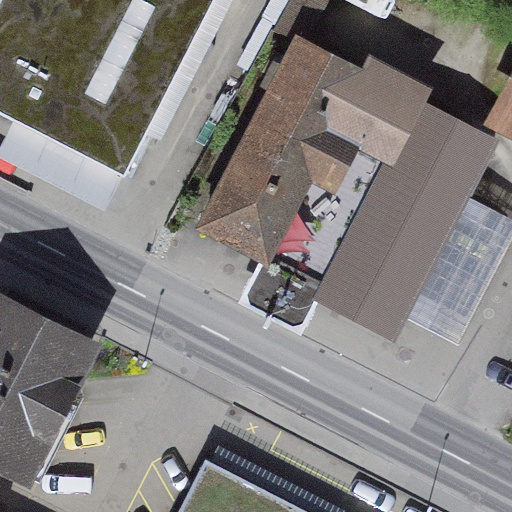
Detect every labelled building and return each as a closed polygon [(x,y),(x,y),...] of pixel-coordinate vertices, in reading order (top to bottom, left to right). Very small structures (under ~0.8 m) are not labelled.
[(0,0),(0,111),(123,175),(212,0),(0,0)] [(298,38),(202,224),(397,324),(454,214),(458,216),(489,157),(481,141),(454,127),(457,120),(298,38)] [(511,93),(500,116),(511,122),(511,93)] [(4,464),(17,470),(41,423),(53,429),(60,416),(47,409),(78,347),(0,307),(0,449),(9,454),(4,464)] [(310,511),(205,458),(176,511),(310,511)]
